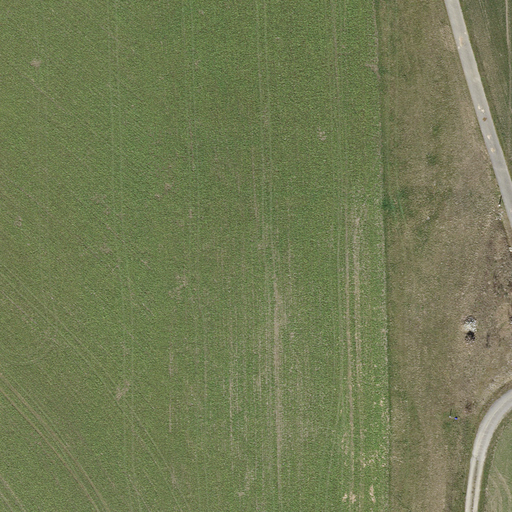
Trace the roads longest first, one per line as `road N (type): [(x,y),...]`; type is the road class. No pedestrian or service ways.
road 1 (track): [(511,187),(456,0)]
road 2 (track): [(511,403),(497,411),(474,511)]
